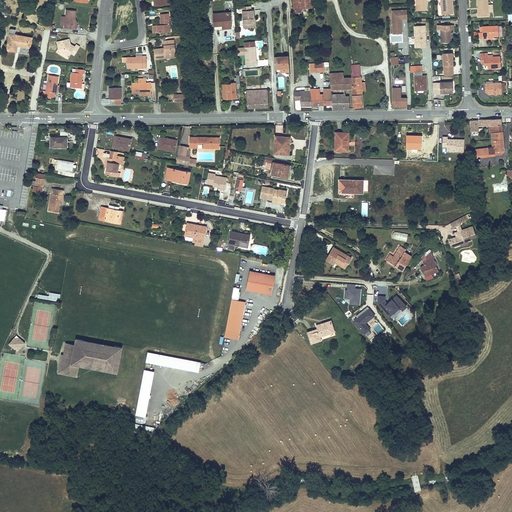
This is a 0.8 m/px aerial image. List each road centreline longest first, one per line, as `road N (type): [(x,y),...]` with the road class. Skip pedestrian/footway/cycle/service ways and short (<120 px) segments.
road 1 (residential): [(93,117),(89,185),(300,225)]
road 2 (tertiary): [(93,117),(275,116)]
road 3 (tertiary): [(315,116),(468,114)]
road 4 (unknown): [(300,225),(444,225)]
road 5 (unknown): [(393,115),(386,47),(351,30),(339,0)]
road 6 (residential): [(300,225),(284,316),(256,346)]
